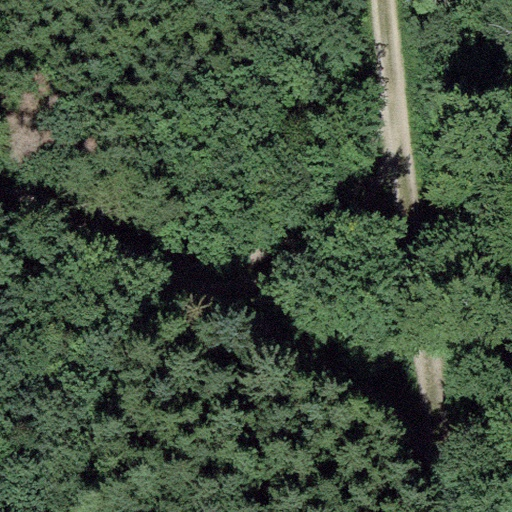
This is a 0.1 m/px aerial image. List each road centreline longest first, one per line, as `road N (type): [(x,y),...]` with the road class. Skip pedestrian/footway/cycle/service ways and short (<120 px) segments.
road 1 (track): [(433,448),(373,397),(201,291),(339,221),(402,166)]
road 2 (track): [(383,0),(440,511)]
road 3 (track): [(0,182),(201,291)]
